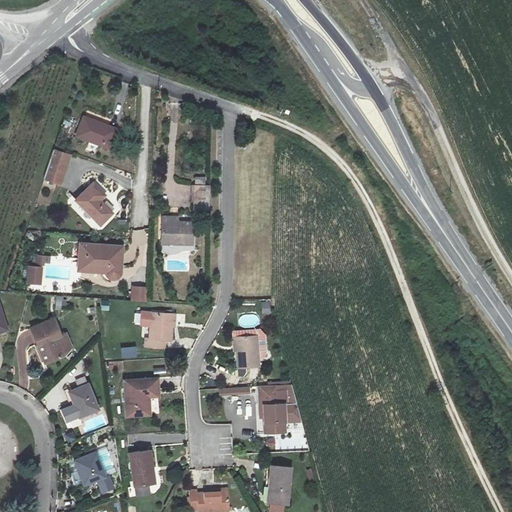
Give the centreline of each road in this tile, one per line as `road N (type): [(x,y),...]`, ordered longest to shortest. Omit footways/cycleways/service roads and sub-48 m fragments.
road 1 (track): [(498,511),(346,172)]
road 2 (residential): [(225,106),(226,304),(191,384),(194,436),(207,444)]
road 3 (track): [(365,78),(393,76),(421,103),(511,277)]
road 4 (primary): [(275,0),(422,200)]
road 5 (primary): [(422,200),(365,78),(304,0)]
road 6 (unclassified): [(60,24),(96,58),(225,106)]
road 7 (primary): [(511,327),(422,200)]
road 8 (track): [(225,106),(301,131),(346,172)]
road 9 (residential): [(41,511),(39,423),(0,396)]
